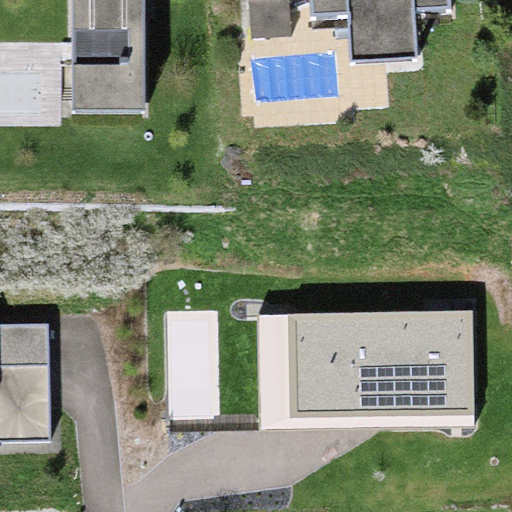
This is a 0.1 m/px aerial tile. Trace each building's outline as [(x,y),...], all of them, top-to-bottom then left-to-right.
[(142,0),(71,0),(72,114),(142,114),(142,0)] [(447,0),(249,0),(253,0),(311,0),(313,20),(348,18),(351,64),(416,60),(411,13),(447,10),(447,0)] [(472,311),(286,314),(288,417),(473,414),(472,311)] [(47,323),(0,324),(0,365),(47,365),(47,323)] [(0,442),(47,442),(47,365),(0,365),(0,442)]
